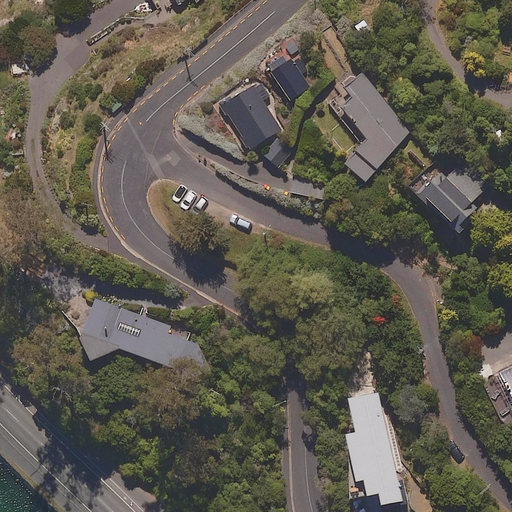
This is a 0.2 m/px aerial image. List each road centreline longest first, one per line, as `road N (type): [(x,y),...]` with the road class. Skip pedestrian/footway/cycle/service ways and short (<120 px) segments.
road 1 (residential): [(127,148),(187,169),(268,216),(367,250),(409,277),(466,429),(511,492)]
road 2 (residential): [(127,148),(121,183),(136,224),(156,246),(265,307),(281,325),(303,389),(312,511)]
road 3 (residential): [(278,0),(151,113),(127,148)]
road 4 (secondary): [(0,379),(125,511)]
